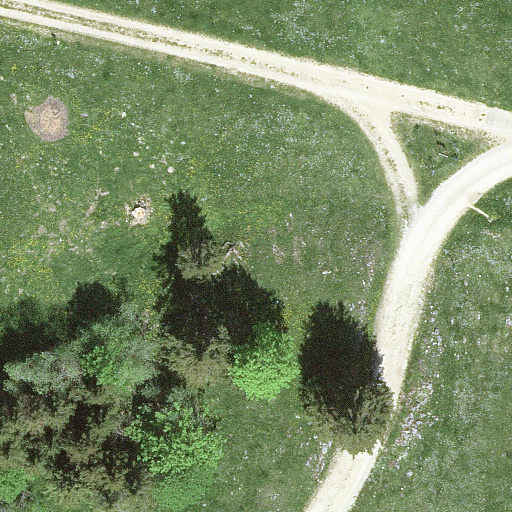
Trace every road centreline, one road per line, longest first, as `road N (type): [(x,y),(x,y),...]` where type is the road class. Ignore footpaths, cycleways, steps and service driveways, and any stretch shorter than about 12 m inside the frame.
road 1 (track): [(0,7),(353,87),(394,160),(420,237),(369,425),(329,511)]
road 2 (unclassified): [(353,87),(511,126)]
road 3 (track): [(420,237),(472,180),(511,158)]
